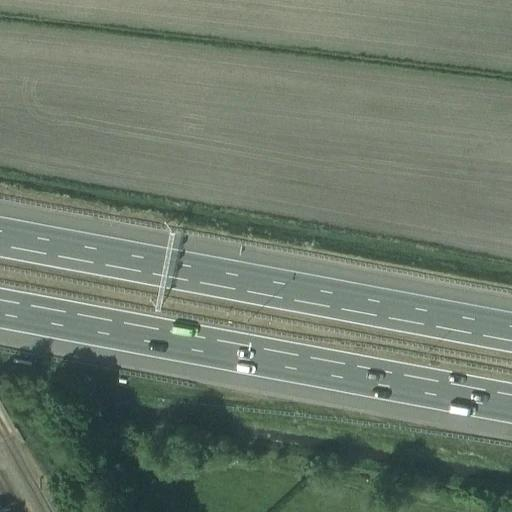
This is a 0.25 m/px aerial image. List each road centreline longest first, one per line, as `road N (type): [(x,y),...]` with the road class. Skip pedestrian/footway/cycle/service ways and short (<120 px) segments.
road 1 (motorway): [(0,308),(511,404)]
road 2 (motorway): [(511,333),(0,238)]
